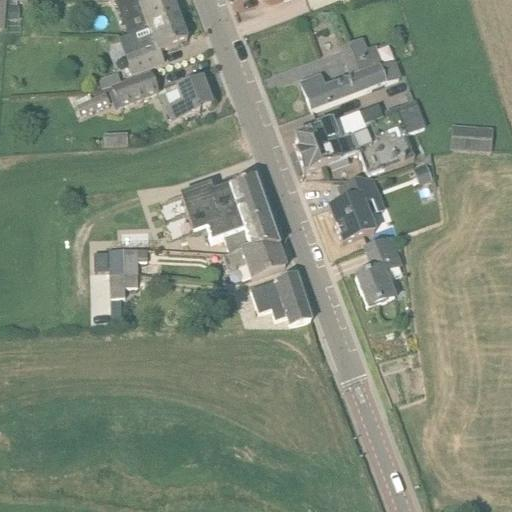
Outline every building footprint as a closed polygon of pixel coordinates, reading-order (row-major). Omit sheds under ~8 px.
[(150,0),(149,1),(139,4),(137,0),(115,0),(113,1),(118,12),(123,10),(127,21),(142,15),(148,30),(177,19),(169,0),(150,0)] [(9,3),(9,8),(9,22),(18,22),(18,8),(17,8),(16,3),(9,3)] [(160,54),(168,51),(186,44),(177,19),(148,30),(152,40),(136,46),(142,60),(126,66),(131,79),(164,67),(160,54)] [(375,48),(365,51),(362,43),(340,51),(351,81),(323,92),(319,79),(300,86),(311,115),(400,82),(394,65),(383,68),(375,48)] [(124,84),(131,104),(155,96),(148,75),(124,84)] [(170,125),(180,121),(199,114),(198,112),(210,107),(201,83),(175,93),(180,105),(164,111),(170,125)] [(124,84),(120,85),(110,88),(118,109),(131,104),(124,84)] [(110,108),(105,95),(90,101),(88,97),(73,103),(80,121),(110,108)] [(363,129),(383,122),(378,108),(359,116),(363,129)] [(413,163),(405,138),(425,130),(417,109),(383,122),(363,129),(365,134),(350,139),(351,141),(357,157),(360,164),(363,171),(366,180),(413,163)] [(340,145),(332,125),(331,122),(315,128),(317,132),(293,140),(298,154),(294,156),(302,178),(357,157),(351,141),(340,145)] [(490,155),(492,131),(452,127),(450,151),(490,155)] [(107,148),(131,147),(130,134),(107,134),(107,148)] [(431,184),(425,169),(412,174),(418,189),(431,184)] [(277,251),(269,227),(254,183),(212,197),(209,188),(178,198),(192,238),(194,237),(196,244),(208,240),(210,246),(222,241),(228,257),(240,253),(277,251)] [(341,247),(374,235),(364,206),(371,204),(378,201),(371,183),(356,184),(337,191),(342,205),(327,211),(341,247)] [(165,203),(168,216),(181,213),(178,201),(165,203)] [(366,312),(394,302),(384,276),(401,269),(391,242),(364,252),(373,274),(354,281),(366,312)] [(249,284),(265,278),(284,272),(277,251),(240,253),(228,257),(223,259),(227,272),(244,267),(249,284)] [(107,279),(137,278),(137,265),(146,265),(146,253),(107,253),(107,279)] [(106,257),(94,258),(94,276),(107,276),(106,257)] [(110,303),(120,302),(125,302),(124,292),(137,291),(137,278),(107,279),(108,303),(110,303)] [(288,331),(290,331),(309,325),(295,279),(276,284),(273,285),(249,293),(258,317),(270,313),(274,324),(284,321),(288,331)] [(121,329),(120,302),(110,303),(111,330),(121,329)]
